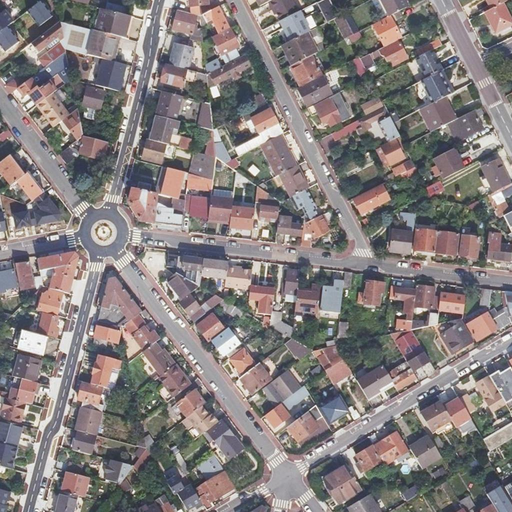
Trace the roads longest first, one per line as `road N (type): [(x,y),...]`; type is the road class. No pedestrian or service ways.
road 1 (residential): [(370,265),(236,0)]
road 2 (residential): [(285,474),(115,250)]
road 3 (residential): [(95,252),(28,511)]
road 4 (residential): [(285,474),(511,339)]
road 5 (residential): [(370,265),(124,234)]
road 6 (residential): [(109,212),(159,0)]
road 7 (residential): [(0,99),(88,218)]
road 8 (residential): [(511,283),(370,265)]
